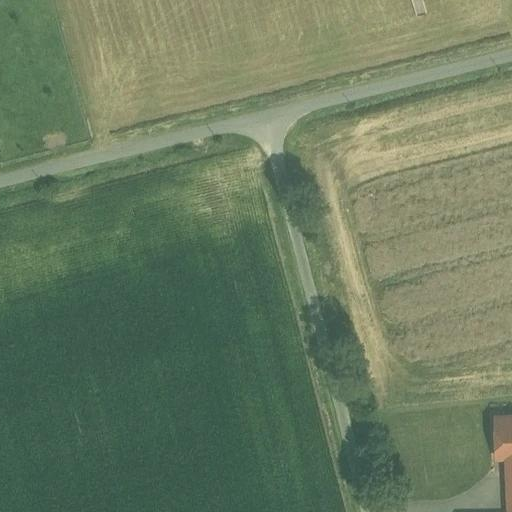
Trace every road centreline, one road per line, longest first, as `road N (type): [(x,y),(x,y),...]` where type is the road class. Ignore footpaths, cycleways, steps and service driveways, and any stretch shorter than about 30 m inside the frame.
road 1 (unclassified): [(269,123),(371,511)]
road 2 (unclassified): [(0,186),(269,123)]
road 3 (unclassified): [(269,123),(511,61)]
